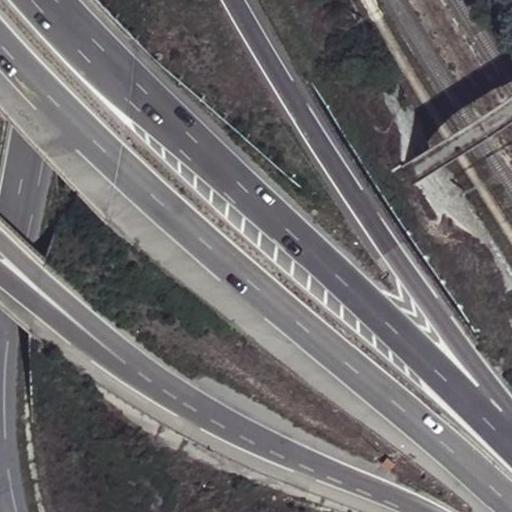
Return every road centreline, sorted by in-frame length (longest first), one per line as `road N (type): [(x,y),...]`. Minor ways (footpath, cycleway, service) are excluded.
road 1 (motorway): [(0,36),(214,247),(432,430),(511,509)]
road 2 (motorway): [(498,433),(131,87),(51,0)]
road 3 (motorway): [(498,433),(437,315),(353,201),(236,0)]
road 4 (motorway): [(0,315),(45,0)]
road 5 (motorway): [(129,369),(411,511)]
road 6 (motorway): [(0,240),(129,369)]
road 7 (motorway): [(0,271),(129,369)]
